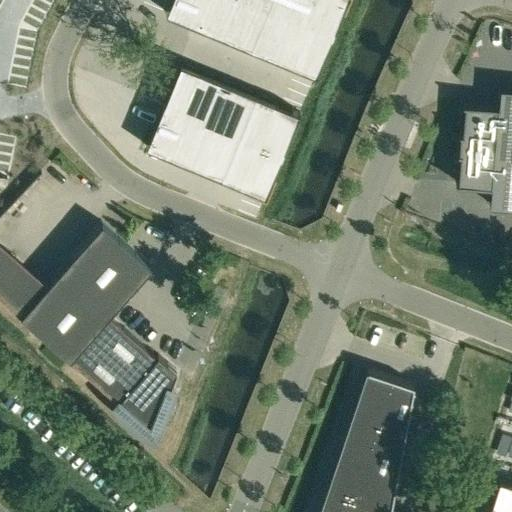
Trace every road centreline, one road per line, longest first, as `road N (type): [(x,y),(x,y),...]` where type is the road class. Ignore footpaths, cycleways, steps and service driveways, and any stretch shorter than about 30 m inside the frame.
road 1 (unclassified): [(85,0),(61,50),(56,98),(106,174),(138,194),(337,271)]
road 2 (unclassified): [(337,271),(454,0)]
road 3 (unclassified): [(255,483),(337,271)]
road 4 (unclassified): [(0,363),(167,511)]
road 5 (unclassified): [(337,271),(511,339)]
